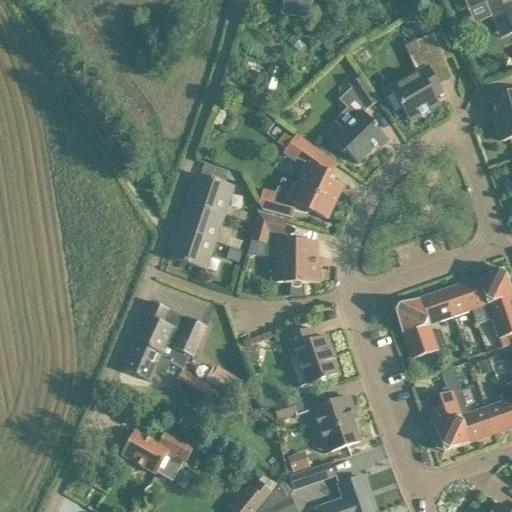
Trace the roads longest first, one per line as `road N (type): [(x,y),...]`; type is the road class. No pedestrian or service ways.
road 1 (residential): [(237,0),(151,272),(47,511)]
road 2 (residential): [(501,246),(458,132),(430,142),(384,188),(354,245),(350,294)]
road 3 (residential): [(417,488),(350,294)]
road 4 (residential): [(350,294),(501,246)]
